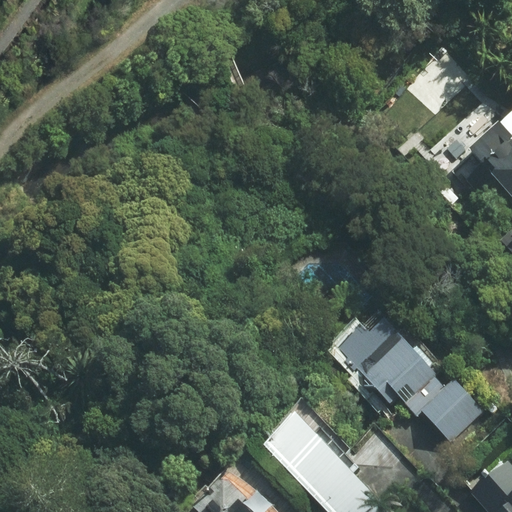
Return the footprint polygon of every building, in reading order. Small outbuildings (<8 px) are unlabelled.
[(493,180),(511,202),(511,127),(475,159),(490,177),(493,174),(496,177),(493,180)] [(405,418),(413,411),(423,422),(429,417),(456,446),(489,415),(462,385),(454,392),(445,381),(391,322),(351,359),(405,418)] [(265,456),(320,511),(382,511),(296,425),(265,456)] [(511,511),(511,474),(506,468),(469,503),(478,511),(511,511)] [(211,497),(204,490),(181,511),(241,511),(248,505),(231,490),(218,491),(211,497)]
